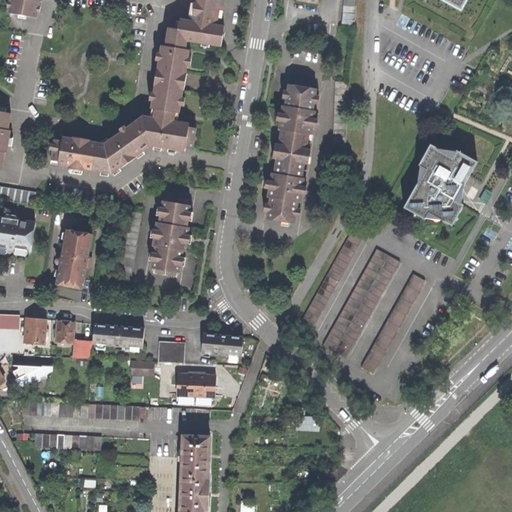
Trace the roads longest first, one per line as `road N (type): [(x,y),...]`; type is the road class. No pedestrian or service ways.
road 1 (residential): [(262,0),(225,262),(237,297)]
road 2 (residential): [(0,307),(188,324),(237,297)]
road 3 (residential): [(237,297),(387,455)]
road 4 (unknown): [(363,82),(436,102),(451,72),(445,56),(368,16)]
road 5 (residential): [(511,333),(387,455)]
